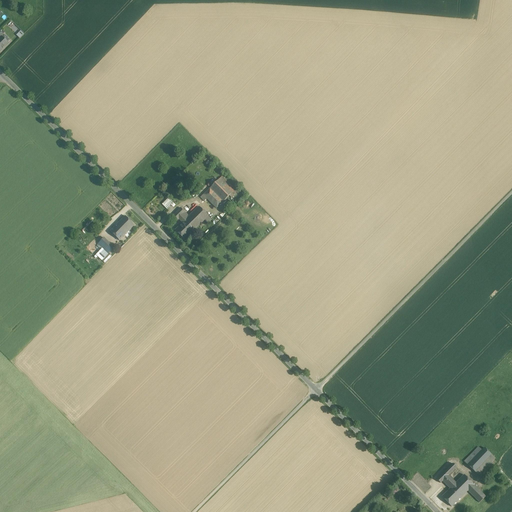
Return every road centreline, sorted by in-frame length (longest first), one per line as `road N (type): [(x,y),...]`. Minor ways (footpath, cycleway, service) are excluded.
road 1 (tertiary): [(0,71),(316,389)]
road 2 (unclassified): [(316,389),(511,192)]
road 3 (track): [(193,511),(316,389)]
road 4 (tertiary): [(316,389),(438,511)]
